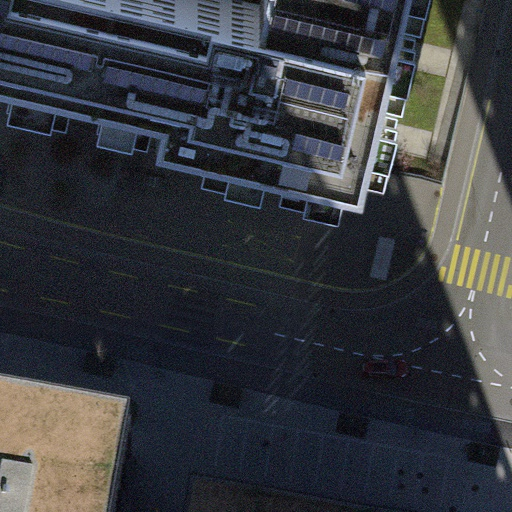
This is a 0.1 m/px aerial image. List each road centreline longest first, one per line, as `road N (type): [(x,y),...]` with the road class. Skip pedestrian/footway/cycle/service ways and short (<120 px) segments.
road 1 (unclassified): [(455,375),(21,277)]
road 2 (unclassified): [(455,375),(511,133)]
